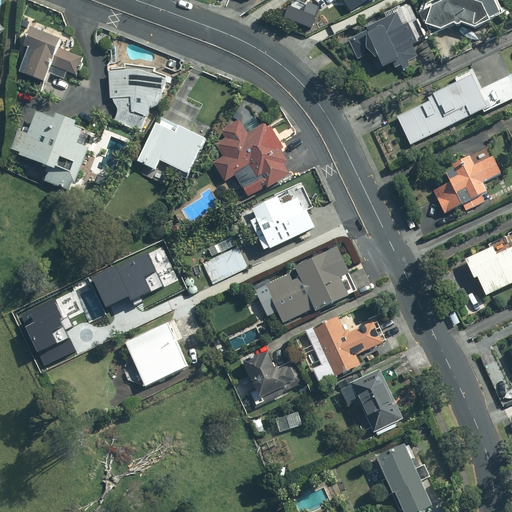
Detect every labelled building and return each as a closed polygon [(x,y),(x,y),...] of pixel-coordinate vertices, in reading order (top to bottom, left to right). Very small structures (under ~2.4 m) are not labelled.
[(291,0),(285,16),(311,26),(319,7),(300,0),(291,0)] [(348,0),(355,10),(370,0),(348,0)] [(491,0),(432,0),(417,7),(431,37),(459,23),(478,29),(505,16),(496,0),(491,0)] [(415,48),(428,42),(413,9),(349,40),(361,64),(380,54),(387,70),(418,55),(415,48)] [(36,32),(23,75),(45,82),(51,63),(77,74),(85,58),(56,46),(58,39),(36,32)] [(140,67),(111,67),(111,99),(115,120),(141,132),(166,79),(140,67)] [(432,96),(434,101),(398,117),(411,143),(488,107),(473,77),(432,96)] [(21,157),(51,169),(46,182),(70,192),(74,182),(77,183),(90,150),(80,146),(85,132),(77,128),(79,124),(60,116),(58,121),(39,113),(30,135),(19,130),(12,149),(23,153),(21,157)] [(217,144),(223,156),(214,161),(226,183),(237,176),(249,197),(291,174),(286,164),(289,162),(283,151),(285,149),(274,128),(270,130),(267,125),(249,134),(241,121),(223,131),(227,138),(217,144)] [(208,141),(180,127),(177,134),(158,125),(139,163),(157,172),(163,161),(191,175),(208,141)] [(454,164),(456,169),(448,173),(452,182),(434,190),(444,211),(489,190),(485,181),(502,173),(490,148),(454,164)] [(258,219),(253,222),(266,251),(273,248),(273,249),(317,229),(309,211),(305,213),(299,200),(284,208),(280,199),(254,211),(258,219)] [(219,244),(208,249),(212,258),(203,262),(214,285),(249,268),(239,246),(224,253),(219,244)] [(495,246),(467,259),(476,279),(479,277),(487,295),(511,283),(511,247),(498,254),(495,246)] [(317,310),(350,295),(342,277),(351,273),(340,249),(297,268),(301,278),(294,281),(291,275),(267,286),(284,323),(316,308),(317,310)] [(90,277),(105,307),(129,295),(131,299),(161,283),(145,252),(117,267),(116,264),(90,277)] [(19,314),(43,365),(74,351),(59,318),(63,317),(54,298),(19,314)] [(314,370),(320,384),(362,365),(356,354),(384,341),(374,320),(360,327),(351,310),(305,331),(322,367),(314,370)] [(174,330),(124,342),(135,390),(185,379),(174,330)] [(296,377),(291,365),(276,371),(268,351),(245,361),(261,398),(267,395),(269,400),(305,384),(301,374),(296,377)] [(352,383),(353,386),(342,391),(348,404),(359,399),(375,432),(404,418),(382,370),(352,383)] [(300,413),(276,419),(281,435),(304,429),(300,413)] [(417,511),(433,505),(406,444),(378,457),(403,511),(417,511)]
